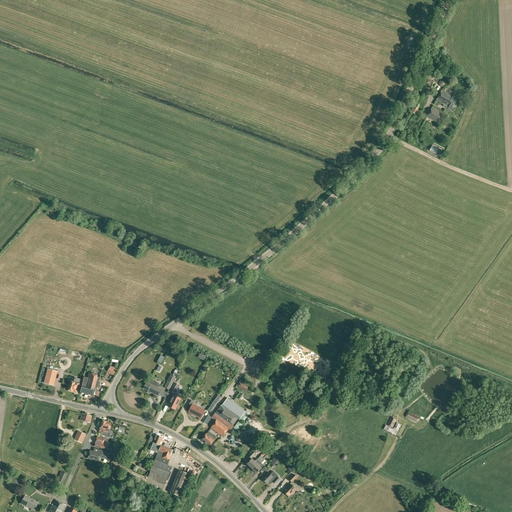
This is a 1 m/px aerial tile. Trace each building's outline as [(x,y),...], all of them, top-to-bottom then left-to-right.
[(443,105),(451,110),(458,98),(453,95),(452,96),(442,90),(436,100),(442,104),(443,104),(443,105)] [(430,119),(438,123),(439,121),(442,116),(443,114),(432,107),(427,117),(429,118),(430,118),(430,119)] [(429,151),(440,156),(443,151),(432,145),(429,151)] [(85,364),(82,363),(76,361),(74,368),(83,371),(85,364)] [(44,383),(53,385),(57,372),(48,369),(44,383)] [(97,375),(89,373),(88,378),(84,377),(80,392),(93,396),(95,391),(96,391),(100,377),(97,377),(97,375)] [(171,373),(164,387),(169,390),(176,376),(171,373)] [(68,390),(76,392),(78,387),(77,387),(78,384),(79,384),(80,379),(75,378),(73,382),(71,381),(68,390)] [(159,395),(165,398),(167,393),(162,390),(162,389),(159,387),(160,385),(158,384),(159,383),(153,380),(152,381),(148,379),(143,389),(147,391),(147,392),(149,393),(151,392),(159,396),(159,395)] [(175,409),(176,408),(177,409),(178,406),(177,405),(181,398),(176,395),(177,394),(175,393),(179,385),(175,383),(170,391),(173,392),(172,394),(174,395),(168,406),(175,409)] [(237,387),(246,391),(248,387),(240,383),(237,387)] [(227,398),(221,405),(220,405),(211,418),(216,421),(211,428),(223,437),(229,428),(231,430),(233,426),(238,419),(240,420),(246,411),(227,398)] [(188,405),(191,407),(189,411),(201,417),(205,411),(192,405),(194,402),(191,400),(188,405)] [(405,417),(417,423),(420,418),(408,412),(405,417)] [(80,421),(90,423),(92,416),(89,415),(89,414),(85,413),(85,414),(82,414),(80,421)] [(387,425),(392,428),(397,419),(391,417),(387,425)] [(101,432),(100,434),(110,437),(111,431),(109,430),(111,424),(107,422),(102,420),(100,428),(99,431),(101,432)] [(74,439),(82,443),(86,434),(80,432),(79,434),(77,434),(74,439)] [(202,440),(210,446),(214,439),(216,437),(209,432),(207,434),(206,434),(202,440)] [(148,477),(165,484),(167,479),(172,467),(166,464),(168,460),(172,449),(165,447),(165,446),(161,445),(162,442),(161,441),(162,437),(156,435),(153,442),(154,442),(151,450),(158,453),(157,455),(155,460),(150,472),(148,477)] [(94,446),(106,450),(107,447),(103,446),(105,438),(97,436),(95,443),(94,446)] [(101,457),(107,459),(109,452),(98,449),(97,453),(90,451),(88,458),(99,461),(100,458),(101,457)] [(247,464),(251,468),(262,457),(261,456),(257,460),(255,462),(252,459),(247,464)] [(262,457),(251,468),(256,473),(259,470),(262,473),(266,468),(262,463),(265,460),(264,459),(262,457)] [(310,477),(311,474),(310,474),(310,473),(302,469),(299,473),(308,478),(309,476),(310,477)] [(170,493),(181,497),(190,474),(179,470),(170,493)] [(57,481),(63,484),(67,474),(61,471),(57,481)] [(278,477),(279,476),(273,471),(270,474),(268,473),(262,479),(267,483),(268,482),(270,484),(273,481),(275,484),(280,479),(278,477)] [(288,479),(291,482),(297,477),(293,473),(288,479)] [(283,491),(289,496),(292,493),(292,494),(295,491),(296,490),(290,484),(283,491)] [(21,503),(34,510),(38,502),(25,496),(21,503)] [(48,511),(62,511),(65,505),(56,500),(53,505),(52,504),(48,511)]
